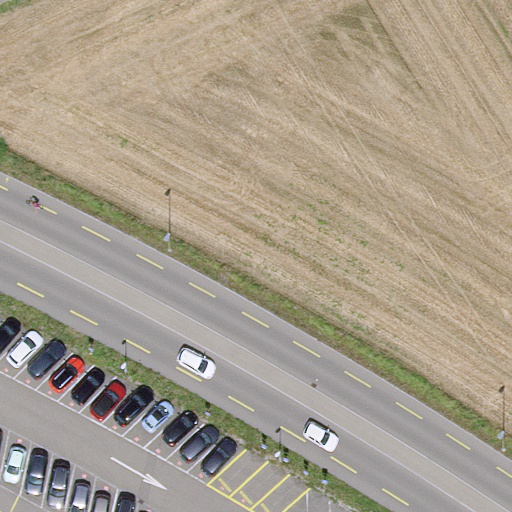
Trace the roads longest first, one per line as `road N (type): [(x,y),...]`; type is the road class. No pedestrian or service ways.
road 1 (primary): [(511,495),(267,344),(0,202)]
road 2 (primary): [(0,253),(270,400),(446,511)]
